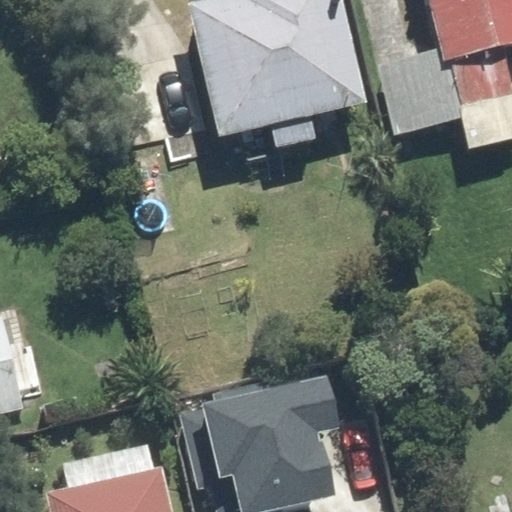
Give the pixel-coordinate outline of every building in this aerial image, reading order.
[(233,0),(235,8),(185,21),(216,151),(263,139),(266,155),(318,142),(314,128),(364,115),(336,0),(233,0)] [(511,0),(420,0),(433,58),(375,71),(391,142),(463,126),(461,118),(511,106),(511,94),(507,74),(511,73),(511,0)] [(180,57),(114,70),(130,149),(197,135),(180,57)] [(0,425),(27,421),(15,354),(0,356),(0,425)] [(308,394),(185,414),(201,511),(255,511),(325,501),(308,394)] [(173,511),(167,478),(43,503),(44,511),(173,511)]
